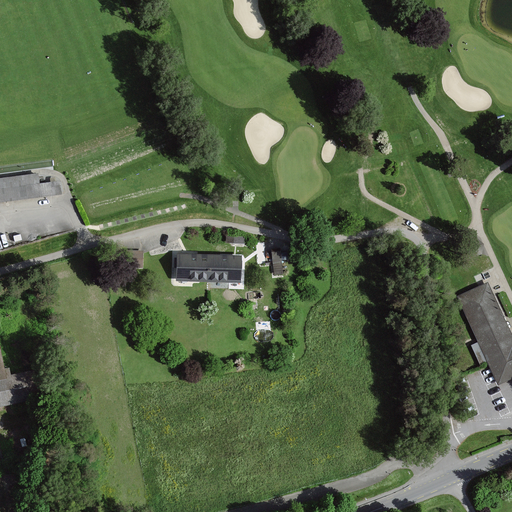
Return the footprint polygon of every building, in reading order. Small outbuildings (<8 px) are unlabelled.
[(0,175),(0,197),(61,193),(60,179),(40,181),(39,172),(0,175)] [(128,248),(129,266),(144,266),(143,248),(128,248)] [(273,272),(282,271),(280,250),(272,250),(273,272)] [(240,281),(240,256),(226,256),(193,255),(178,254),(178,279),(240,281)] [(486,353),(499,381),(511,375),(511,343),(511,344),(485,288),(461,300),(486,353)] [(0,407),(42,400),(36,371),(5,377),(0,351),(0,407)]
